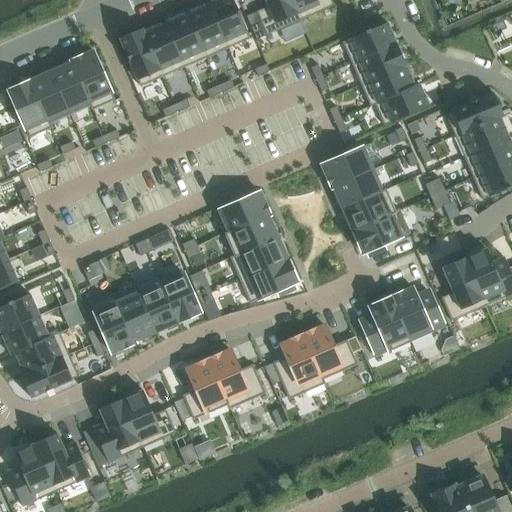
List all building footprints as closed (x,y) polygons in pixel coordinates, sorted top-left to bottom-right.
[(217,0),(209,4),(229,49),(251,39),(240,16),(242,15),(240,11),(238,11),(233,0),(217,0)] [(265,0),(268,7),(256,12),(267,36),(301,21),(291,0),(265,0)] [(291,0),(301,21),(335,6),(331,0),(291,0)] [(209,4),(187,13),(207,58),(229,49),(209,4)] [(267,36),(256,12),(246,16),(257,40),(267,36)] [(187,13),(165,23),(185,68),(207,58),(187,13)] [(143,29),(142,29),(160,71),(163,77),(185,68),(165,23),(144,32),(143,29)] [(366,32),(342,43),(352,65),(397,45),(387,23),(370,30),(370,29),(365,31),(366,32)] [(142,29),(120,39),(122,45),(141,87),(163,77),(160,71),(142,29)] [(397,45),(352,65),(361,85),(406,66),(397,45)] [(94,51),(72,61),(93,110),(115,101),(94,51)] [(72,63),(52,72),(71,115),(91,106),(93,111),(93,110),(72,61),(71,61),(72,63)] [(267,64),(255,70),(258,77),(270,72),(267,64)] [(318,65),(311,68),(316,80),(324,77),(318,65)] [(406,66),(361,85),(370,106),(419,85),(419,84),(415,86),(406,66)] [(52,72),(31,81),(52,129),(53,128),(51,124),(71,115),(52,72)] [(324,77),(316,80),(322,92),(329,89),(324,77)] [(231,80),(219,86),(222,93),(234,88),(231,80)] [(10,90),(9,91),(30,138),(52,129),(31,81),(29,82),(10,90)] [(419,85),(370,106),(371,107),(375,105),(384,126),(429,107),(419,85)] [(219,86),(206,91),(210,98),(222,93),(219,86)] [(493,93),(445,114),(455,136),(503,115),(493,93)] [(187,99),(175,105),(178,112),(190,107),(187,99)] [(175,105),(163,110),(166,117),(178,112),(175,105)] [(337,107),(329,110),(335,122),(342,119),(337,107)] [(503,115),(455,136),(464,157),(509,138),(500,118),(503,116),(503,115)] [(342,119),(335,122),(340,134),(347,131),(342,119)] [(117,130),(104,135),(108,143),(120,138),(117,130)] [(104,135),(92,141),(96,148),(108,143),(104,135)] [(421,137),(414,140),(419,152),(427,149),(421,137)] [(511,144),(509,138),(464,157),(473,178),(511,161),(511,144)] [(408,140),(400,143),(406,156),(413,152),(408,140)] [(72,142),(60,147),(63,155),(75,149),(72,142)] [(362,147),(322,165),(323,169),(326,175),(332,188),(372,170),(362,147)] [(427,149),(419,152),(424,164),(432,161),(427,149)] [(413,152),(406,156),(411,168),(418,164),(413,152)] [(49,160),(37,165),(40,172),(52,167),(49,160)] [(511,161),(473,178),(483,200),(506,190),(507,191),(511,189),(511,188),(511,187),(511,161)] [(372,170),(332,188),(332,189),(334,188),(340,200),(344,209),(386,190),(386,189),(381,191),(372,170)] [(440,178),(432,182),(437,194),(445,190),(440,178)] [(432,182),(425,185),(430,197),(437,194),(432,182)] [(27,188),(19,191),(25,203),(32,200),(27,188)] [(386,190),(344,209),(348,218),(353,231),(400,210),(400,209),(395,211),(386,190)] [(445,190),(437,194),(443,206),(450,203),(445,190)] [(260,192),(215,211),(225,234),(270,215),(265,202),(262,196),(260,192)] [(437,194),(430,197),(435,209),(443,206),(437,194)] [(32,200),(25,203),(30,215),(37,212),(32,200)] [(400,210),(353,231),(354,232),(362,251),(363,254),(410,233),(400,210)] [(270,215),(225,234),(234,255),(230,257),(231,258),(278,238),(268,217),(271,216),(270,215)] [(45,230),(38,233),(43,245),(50,242),(45,230)] [(150,238),(143,241),(148,253),(155,250),(150,238)] [(278,238),(231,258),(240,280),(287,260),(282,247),(278,238)] [(194,239),(182,245),(185,252),(198,247),(194,239)] [(0,263),(9,260),(0,240),(0,263)] [(143,241),(135,244),(140,256),(148,253),(143,241)] [(50,242),(43,245),(48,257),(56,254),(50,242)] [(198,247),(185,252),(189,259),(201,254),(198,247)] [(486,249),(464,259),(485,307),(511,295),(511,275),(509,268),(505,259),(504,257),(503,258),(492,263),(486,249)] [(106,257),(99,260),(104,272),(111,269),(106,257)] [(453,293),(441,298),(452,322),(485,307),(464,259),(442,268),(453,293)] [(9,260),(0,263),(0,289),(18,282),(9,260)] [(99,260),(91,264),(96,276),(104,272),(99,260)] [(287,260),(240,280),(250,303),(276,292),(295,284),(297,283),(296,280),(297,280),(288,261),(287,260)] [(158,274),(157,275),(178,322),(180,321),(199,313),(201,312),(184,273),(162,283),(158,274)] [(157,275),(135,284),(156,332),(165,328),(167,327),(169,331),(178,327),(176,323),(178,322),(157,275)] [(115,294),(113,294),(135,343),(136,343),(135,341),(156,332),(135,284),(135,285),(136,289),(116,298),(115,294)] [(208,286),(196,291),(199,298),(211,293),(208,286)] [(413,287),(391,297),(411,342),(446,327),(445,324),(432,294),(419,300),(416,294),(413,287)] [(70,288),(63,291),(68,304),(75,300),(70,288)] [(211,293),(199,298),(202,306),(215,300),(211,293)] [(9,303),(0,307),(0,329),(1,333),(40,316),(30,294),(13,301),(13,300),(8,302),(9,303)] [(113,294),(91,304),(112,353),(135,343),(113,294)] [(375,320),(362,325),(375,355),(376,357),(411,342),(391,297),(390,298),(390,297),(373,304),(374,305),(369,307),(372,313),(375,320)] [(75,300),(68,304),(73,316),(81,312),(75,300)] [(91,305),(86,308),(93,324),(98,322),(91,305)] [(40,316),(1,333),(11,355),(60,333),(60,332),(49,337),(40,316)] [(325,325),(303,335),(324,384),(326,384),(324,379),(358,364),(353,353),(347,341),(334,346),(325,325)] [(370,343),(362,326),(357,329),(364,345),(370,343)] [(95,330),(87,333),(93,345),(100,342),(95,330)] [(60,333),(11,355),(11,356),(16,354),(25,374),(21,375),(22,376),(70,355),(60,333)] [(287,357),(274,363),(290,400),(324,384),(303,335),(281,345),(287,357)] [(356,337),(347,341),(353,353),(362,349),(356,337)] [(100,342),(93,345),(98,357),(105,354),(100,342)] [(212,358),(209,360),(230,409),(265,394),(253,365),(240,371),(231,350),(228,351),(226,347),(210,354),(212,358)] [(70,355),(22,376),(31,398),(80,377),(70,355)] [(196,390),(183,396),(194,420),(228,405),(230,409),(209,360),(187,369),(196,390)] [(282,381),(274,363),(265,367),(273,385),(282,381)] [(144,390),(121,400),(142,448),(177,433),(166,409),(154,415),(144,390)] [(193,417),(185,399),(175,403),(183,421),(193,417)] [(95,428),(94,428),(94,430),(98,439),(109,463),(142,448),(121,400),(100,409),(105,423),(95,428)] [(58,434),(36,444),(57,492),(91,477),(80,453),(76,444),(76,442),(74,443),(64,448),(58,434)] [(109,463),(98,439),(88,444),(99,467),(109,463)] [(9,471),(8,472),(9,474),(13,483),(23,507),(57,492),(36,444),(14,453),(20,467),(9,471)] [(511,511),(511,509),(506,496),(493,501),(483,477),(480,478),(479,476),(466,481),(467,484),(459,487),(469,511),(511,511)] [(469,511),(459,487),(455,489),(454,486),(433,495),(440,511),(469,511)]
